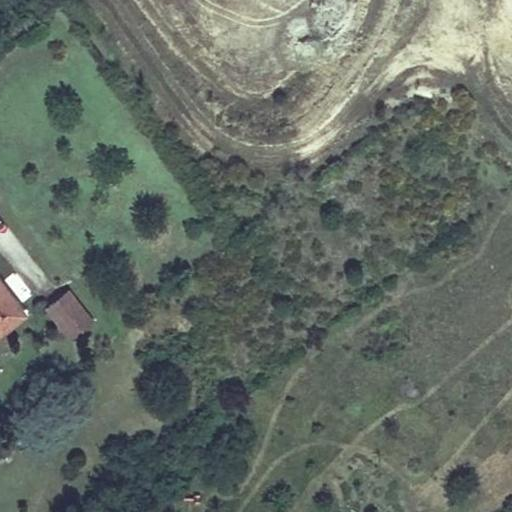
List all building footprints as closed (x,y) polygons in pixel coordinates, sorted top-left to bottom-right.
[(0,29),(9,22),(0,11),(0,29)] [(69,287),(43,308),(70,341),(96,320),(69,287)] [(49,350),(2,291),(0,292),(0,347),(18,373),(49,350)] [(103,347),(112,341),(101,327),(93,333),(103,347)] [(103,347),(93,333),(82,341),(93,356),(103,347)] [(102,369),(122,354),(112,341),(103,347),(93,356),(102,369)]
